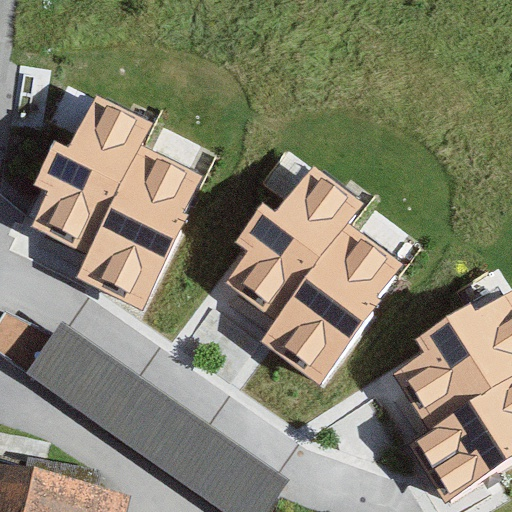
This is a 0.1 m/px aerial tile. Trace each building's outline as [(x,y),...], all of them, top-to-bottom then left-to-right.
[(75,295),(143,327),(205,195),(142,165),(154,141),(97,115),(69,174),(55,167),(36,207),(50,214),(35,247),(87,271),(75,295)] [(246,272),(225,300),(276,339),(262,359),(322,403),(381,324),(375,319),(402,283),(350,244),(366,222),(315,184),(274,238),(263,229),(236,265),(246,272)] [(424,373),(394,393),(433,452),(412,465),(443,511),(456,511),(511,475),(511,311),(476,336),(471,328),(417,363),(424,373)] [(279,511),(288,499),(62,339),(28,387),(205,511),(279,511)] [(130,511),(131,508),(0,476),(0,511),(130,511)]
